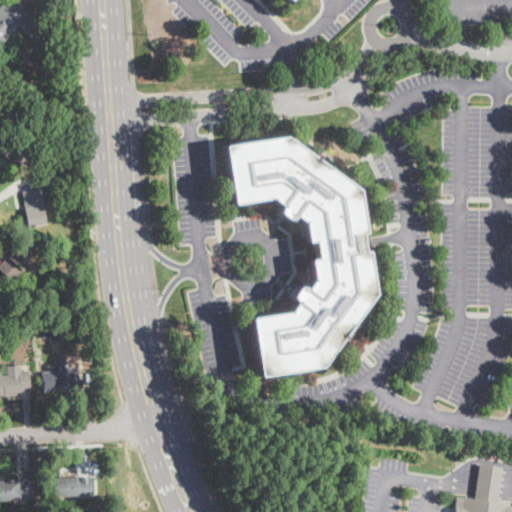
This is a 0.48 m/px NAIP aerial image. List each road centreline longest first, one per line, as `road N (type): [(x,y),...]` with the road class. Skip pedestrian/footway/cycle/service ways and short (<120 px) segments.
road 1 (primary): [(102,0),(130,321),(154,418),(191,511)]
road 2 (residential): [(154,418),(115,430),(0,436)]
